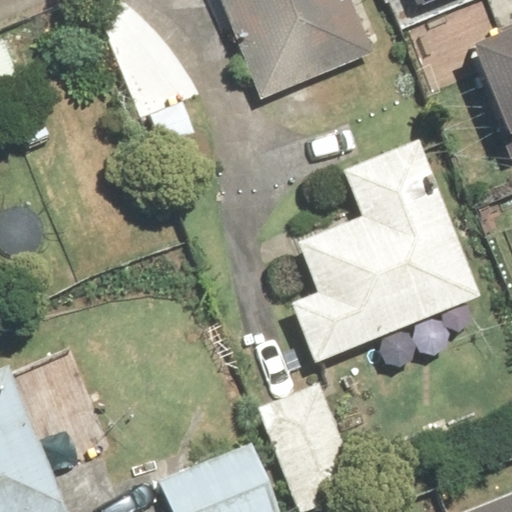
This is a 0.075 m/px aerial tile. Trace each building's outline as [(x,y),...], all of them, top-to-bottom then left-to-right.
[(376,51),(355,0),(219,0),(258,98),(376,51)] [(500,49),(481,56),(511,131),(511,130),(511,15),(490,24),(500,49)] [(0,109),(36,91),(9,39),(0,43),(0,109)] [(204,138),(184,82),(136,99),(155,155),(204,138)] [(482,299),(421,139),(355,164),(375,217),(304,244),(323,294),(296,304),(318,361),(482,299)] [(0,511),(75,511),(10,369),(0,373),(0,511)] [(322,387),(262,410),(301,511),(315,511),(362,495),(322,387)] [(161,483),(172,511),(285,511),(257,443),(161,483)] [(511,511),(511,485),(446,511),(511,511)]
